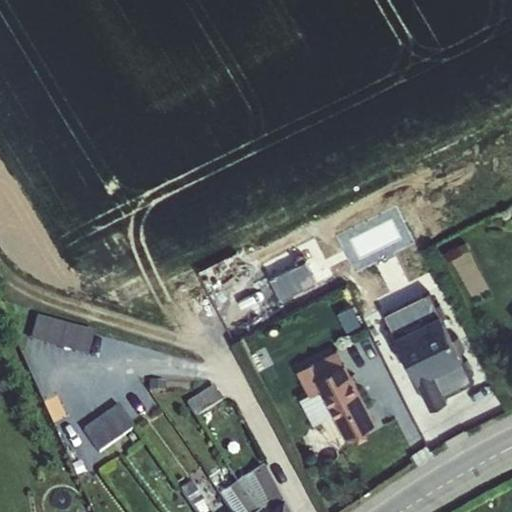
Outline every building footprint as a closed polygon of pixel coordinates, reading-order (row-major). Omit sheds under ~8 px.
[(441,311),(395,333),(430,407),(447,399),(435,372),(463,358),(441,311)] [(36,317),(29,342),(88,358),(95,333),(36,317)] [(314,378),(344,363),(336,349),(295,370),(309,393),(299,398),(313,425),(333,415),(314,378)] [(314,378),(333,415),(345,437),(356,432),(359,438),(369,433),(366,428),(377,422),(346,362),(344,363),(314,378)] [(213,387),(185,403),(195,419),(222,402),(213,387)] [(118,407),(83,430),(99,453),(133,429),(118,407)] [(241,481),(262,511),(273,511),(283,504),(264,467),(251,474),(241,481)] [(262,511),(241,481),(220,497),(230,511),(262,511)] [(211,511),(196,482),(186,487),(199,511),(211,511)]
